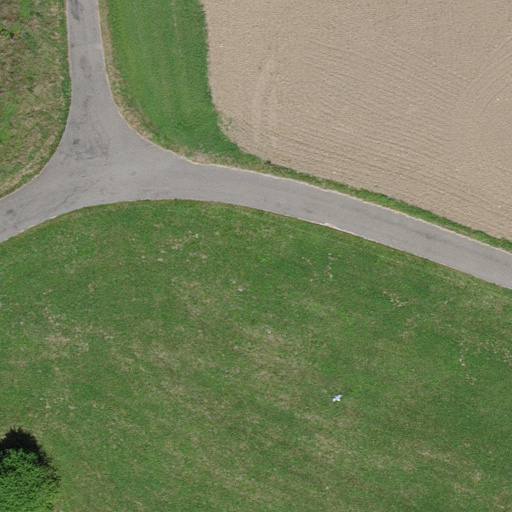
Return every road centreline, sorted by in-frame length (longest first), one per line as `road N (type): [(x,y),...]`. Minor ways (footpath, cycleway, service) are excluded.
road 1 (unclassified): [(511,275),(336,208),(94,171)]
road 2 (residential): [(94,171),(80,0)]
